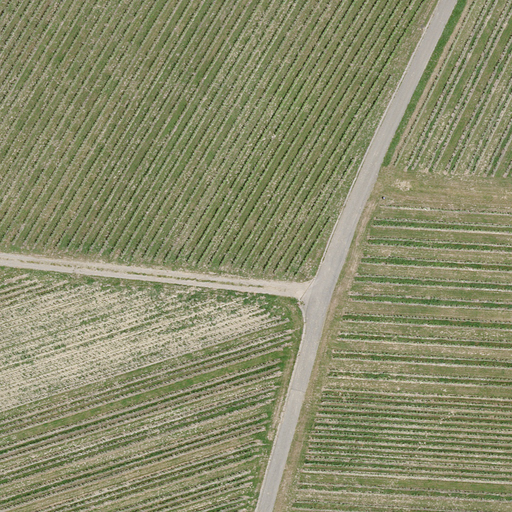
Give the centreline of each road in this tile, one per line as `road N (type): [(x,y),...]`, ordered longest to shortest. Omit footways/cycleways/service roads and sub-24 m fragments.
road 1 (unclassified): [(266,511),(342,242),(451,0)]
road 2 (track): [(326,292),(0,259)]
